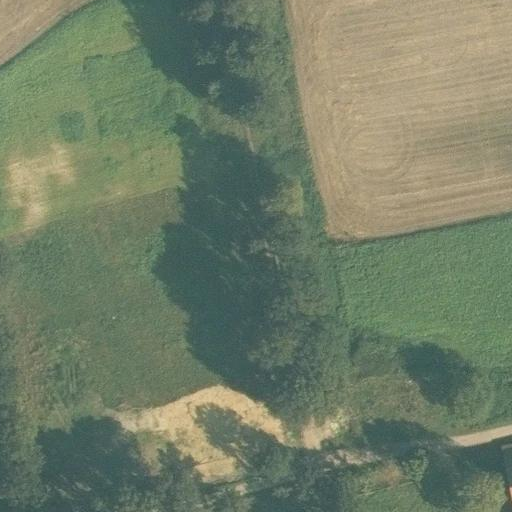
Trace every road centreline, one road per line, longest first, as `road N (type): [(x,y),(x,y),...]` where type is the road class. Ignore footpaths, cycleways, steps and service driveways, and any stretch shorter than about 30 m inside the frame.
road 1 (track): [(224,0),(315,475)]
road 2 (track): [(160,511),(511,434)]
